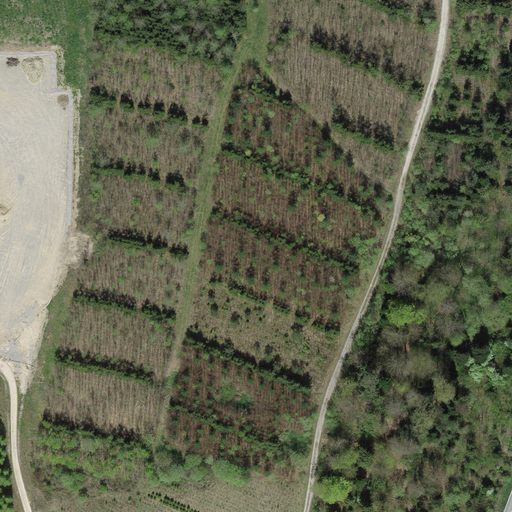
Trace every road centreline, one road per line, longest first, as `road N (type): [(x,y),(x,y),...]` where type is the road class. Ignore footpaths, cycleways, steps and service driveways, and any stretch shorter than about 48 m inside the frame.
road 1 (track): [(304,511),(440,48),(444,0)]
road 2 (track): [(27,511),(14,460),(14,396),(0,366)]
